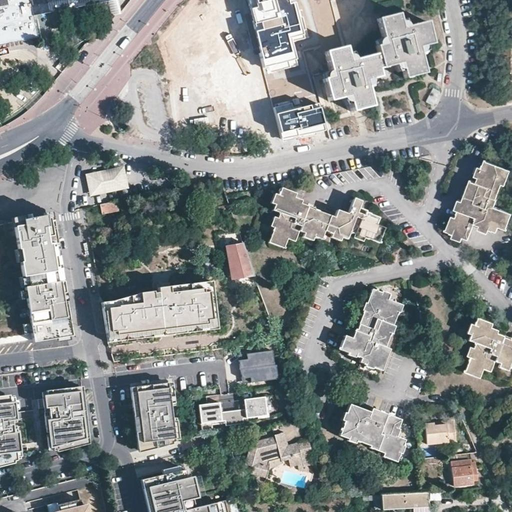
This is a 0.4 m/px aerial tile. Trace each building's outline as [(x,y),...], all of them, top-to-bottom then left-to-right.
[(37,38),(33,16),(112,0),(0,0),(0,46),(1,46),(37,38)] [(247,0),(263,69),(295,61),(290,42),(303,38),(293,0),(247,0)] [(427,21),(408,26),(399,28),(396,14),(377,19),(382,37),(383,43),(376,46),(375,46),(377,54),(380,64),(399,59),(404,78),(424,73),(420,55),(418,47),(427,45),(432,44),(427,21)] [(373,55),(356,59),(349,61),(347,53),(346,46),(325,52),(329,70),(331,77),(324,79),(323,79),(329,101),(348,97),(351,112),(372,106),(368,88),(365,79),(378,75),(373,55)] [(172,61),(175,77),(181,76),(178,60),(172,61)] [(194,73),(160,80),(171,129),(216,119),(213,107),(224,105),(218,80),(197,85),(194,73)] [(274,115),(280,138),(324,130),(318,103),(274,115)] [(481,226),(494,231),(498,232),(500,227),(507,229),(511,216),(511,213),(496,206),(499,198),(498,197),(503,183),(506,184),(511,169),(487,158),(485,162),(480,175),(478,180),(472,178),(464,200),(459,214),(457,217),(453,216),(447,231),(455,234),(464,238),(470,240),(476,224),(481,226)] [(480,175),(485,162),(481,161),(476,173),(480,175)] [(324,231),(330,216),(309,208),(307,206),(300,203),(301,200),(295,198),(296,194),(281,188),(279,195),(275,205),(273,210),(280,213),(278,218),(274,227),(269,242),(284,248),(288,239),(295,242),(299,232),(304,233),(314,237),(321,240),(324,231)] [(335,218),(330,216),(324,231),(332,234),(342,238),(347,240),(350,233),(354,235),(365,239),(379,244),(385,229),(377,225),(379,218),(366,213),(364,216),(357,213),(359,209),(361,202),(353,199),(347,214),(338,210),(335,218)] [(455,212),(459,214),(464,200),(460,199),(455,212)] [(100,205),(103,216),(124,211),(121,200),(100,205)] [(53,219),(13,226),(34,351),(73,342),(53,219)] [(492,235),(494,231),(481,226),(480,230),(492,235)] [(226,247),(225,247),(232,280),(255,276),(239,233),(224,236),(226,247)] [(363,243),(365,239),(354,235),(353,239),(363,243)] [(109,309),(103,310),(109,344),(121,342),(121,344),(146,341),(145,339),(179,335),(178,328),(188,327),(189,333),(208,331),(207,321),(217,320),(214,291),(204,293),(203,283),(187,285),(188,291),(174,293),(173,287),(170,287),(169,283),(160,285),(159,282),(156,282),(154,282),(153,285),(154,292),(140,294),(140,295),(141,304),(132,305),(131,297),(119,300),(120,307),(109,309)] [(203,283),(204,293),(214,291),(212,282),(203,283)] [(391,327),(396,314),(399,305),(388,300),(389,296),(381,293),(372,289),(366,304),(363,311),(355,332),(354,332),(351,339),(344,336),(338,350),(347,354),(355,357),(360,359),(359,363),(364,365),(372,369),(380,372),(388,350),(383,347),(388,334),(391,327)] [(137,295),(131,297),(132,305),(141,304),(140,295),(137,295)] [(112,302),(102,304),(103,310),(109,309),(120,307),(119,300),(112,302)] [(500,364),(510,368),(511,369),(511,341),(504,339),(504,337),(497,334),(497,332),(490,329),(491,324),(477,318),(473,326),(469,336),(467,341),(475,344),(473,349),(469,359),(463,373),(478,379),(482,370),(489,372),(494,362),(500,364)] [(217,320),(207,321),(208,331),(218,330),(217,320)] [(246,360),(240,361),(243,379),(249,379),(250,384),(279,380),(277,365),(275,365),(273,351),(245,355),(246,360)] [(166,381),(129,385),(137,448),(173,439),(166,381)] [(46,390),(47,398),(83,394),(82,386),(46,390)] [(89,441),(83,394),(47,398),(37,399),(39,409),(48,408),(53,450),(55,450),(89,441)] [(0,396),(0,404),(9,403),(8,395),(0,396)] [(219,402),(198,405),(200,424),(224,421),(225,426),(243,423),(243,418),(267,416),(264,397),(243,399),(245,409),(220,412),(219,402)] [(0,463),(16,459),(9,403),(0,404),(0,463)] [(401,455),(404,446),(406,440),(396,436),(402,420),(380,412),(378,416),(371,413),(351,405),(347,414),(349,415),(346,423),(341,437),(350,441),(350,439),(358,442),(371,447),(378,450),(377,451),(385,455),(384,458),(398,463),(401,455)] [(456,442),(454,425),(436,427),(435,424),(426,425),(428,445),(437,444),(456,442)] [(281,462),(282,465),(289,464),(291,470),(314,464),(309,441),(297,443),(298,448),(285,450),(283,441),(286,441),(285,434),(275,437),(275,439),(254,444),(256,448),(255,450),(251,449),(246,466),(252,468),(251,475),(266,479),(270,468),(269,465),(281,462)] [(298,448),(297,443),(288,445),(286,441),(283,441),(285,450),(298,448)] [(475,483),(473,464),(470,464),(470,461),(450,463),(453,486),(475,483)] [(184,467),(143,477),(151,511),(228,511),(226,497),(193,505),(184,467)] [(419,493),(373,496),(373,511),(383,511),(430,509),(429,492),(419,493)] [(87,511),(85,502),(81,503),(79,497),(57,503),(59,509),(52,511),(87,511)] [(57,503),(57,500),(46,503),(47,511),(51,511),(52,511),(59,509),(57,503)]
